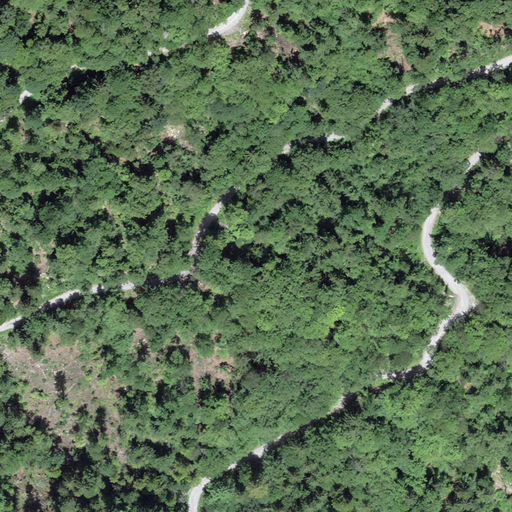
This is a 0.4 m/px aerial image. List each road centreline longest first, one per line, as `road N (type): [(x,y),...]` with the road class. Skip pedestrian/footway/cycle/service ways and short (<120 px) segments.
road 1 (unclassified): [(511,59),(411,88),(358,128),(263,162),(209,218),(179,273),(87,291),(0,330)]
road 2 (unclassified): [(194,511),(208,481),(330,412),(364,380),(423,367),(437,333),(461,307),(457,288),(428,251),(431,222),(464,171),(511,126)]
road 3 (unclassified): [(0,123),(28,92),(65,71),(214,31),(247,0)]
